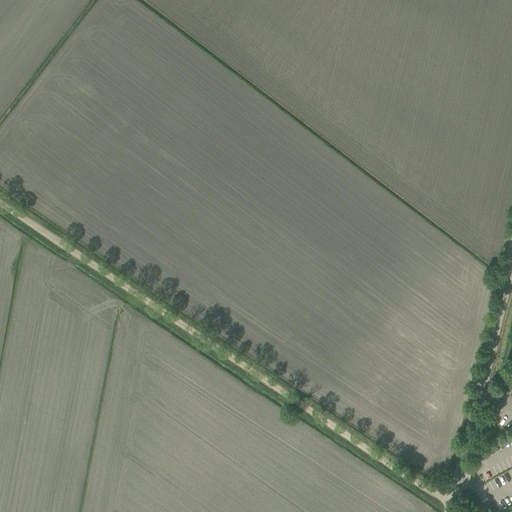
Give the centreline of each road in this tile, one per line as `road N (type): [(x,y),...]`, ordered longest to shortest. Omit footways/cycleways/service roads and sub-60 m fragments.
road 1 (track): [(0,203),(422,488),(453,500)]
road 2 (unclassified): [(451,511),(511,254)]
